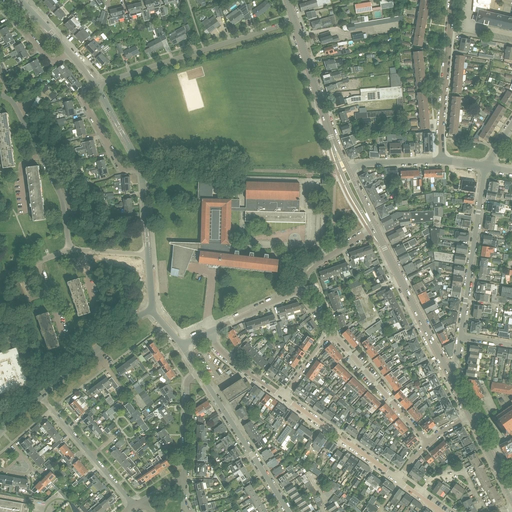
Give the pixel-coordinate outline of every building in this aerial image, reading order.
[(50,10),(52,12),(61,3),(59,1),(55,4),(51,0),(46,0),(44,2),(50,9),(50,10)] [(155,10),(154,7),(152,0),(145,2),(147,10),(145,10),(147,16),(148,21),(150,20),(150,15),(150,12),(155,11),(155,10)] [(159,0),(152,0),(154,7),(155,10),(155,11),(160,10),(161,12),(162,16),(165,16),(165,15),(163,6),(161,6),(159,0)] [(167,4),(172,3),(170,0),(163,0),(165,5),(163,6),(165,15),(168,14),(167,4)] [(310,0),(309,0),(310,2),(311,5),(301,8),(302,11),(309,9),(318,7),(330,3),(329,0),(310,0)] [(380,0),(380,1),(381,9),(393,7),(392,0),(380,0)] [(420,0),(419,9),(428,10),(429,1),(420,0)] [(473,0),(472,12),(478,13),(479,11),(486,12),(487,9),(490,9),(490,5),(491,5),(490,0),(473,0)] [(263,3),(252,11),(257,17),(262,13),(267,9),(267,8),(270,6),(266,1),(263,3)] [(59,9),(61,7),(63,5),(61,3),(52,12),(54,14),(54,13),(61,20),(66,15),(59,9)] [(148,21),(147,16),(145,10),(143,11),(141,3),(134,5),(137,14),(142,13),(143,16),(144,21),(148,21)] [(241,6),(226,17),(228,19),(229,19),(233,25),(239,21),(238,20),(243,16),(248,13),(245,3),(241,6)] [(357,13),(372,11),(370,3),(355,5),(357,13)] [(137,14),(134,5),(128,6),(130,14),(127,15),(129,20),(132,19),(132,16),(137,15),(137,14)] [(223,16),(221,10),(220,6),(214,7),(218,18),(223,16)] [(129,20),(127,15),(125,15),(123,7),(117,9),(118,16),(119,20),(124,18),(125,21),(129,20)] [(114,17),(118,16),(117,9),(110,11),(112,18),(110,19),(111,24),(114,23),(114,17)] [(419,9),(418,18),(426,19),(428,10),(419,9)] [(310,20),(310,22),(318,20),(315,11),(306,13),(309,20),(310,20)] [(479,11),(478,13),(476,22),(483,24),(483,25),(488,26),(488,25),(509,30),(509,31),(511,31),(511,18),(486,12),(479,11)] [(70,32),(73,34),(80,28),(78,25),(79,24),(73,17),(74,16),(72,14),(68,18),(70,20),(65,25),(71,32),(70,32)] [(214,28),(219,24),(216,19),(214,17),(209,20),(208,19),(202,23),(209,33),(215,29),(214,28)] [(312,26),(311,26),(312,28),(313,29),(322,27),(332,23),(330,17),(320,20),(312,23),(312,26)] [(418,18),(416,27),(425,28),(426,19),(418,18)] [(158,39),(148,44),(149,47),(151,51),(158,48),(157,47),(162,44),(161,42),(161,41),(163,40),(161,36),(162,35),(165,34),(161,23),(154,25),(148,27),(149,31),(155,29),(158,39)] [(80,28),(73,34),(75,37),(75,36),(77,38),(82,43),(87,38),(89,36),(83,29),(84,28),(82,25),(81,26),(80,28)] [(0,38),(3,37),(10,33),(6,26),(0,29),(0,38)] [(415,34),(415,36),(423,37),(425,28),(416,27),(416,30),(413,29),(412,33),(415,34)] [(176,32),(169,36),(170,38),(172,43),(174,42),(175,44),(181,41),(181,40),(186,37),(185,33),(186,32),(184,28),(176,32)] [(0,43),(1,43),(5,41),(7,43),(9,42),(10,45),(14,43),(15,42),(13,39),(10,33),(3,37),(0,38),(0,43)] [(327,33),(320,35),(321,39),(322,44),(332,41),(333,42),(339,40),(338,36),(332,38),(331,36),(329,36),(328,36),(327,33)] [(423,37),(415,36),(413,45),(422,47),(423,37)] [(473,44),(474,43),(475,42),(470,41),(470,40),(461,38),(460,44),(469,46),(469,44),(470,43),(473,44)] [(91,42),(86,47),(92,54),(91,55),(94,57),(101,50),(99,48),(97,49),(93,44),(91,42)] [(16,50),(13,52),(10,54),(11,57),(25,49),(22,43),(15,47),(16,50)] [(102,54),(103,52),(104,53),(110,47),(107,44),(103,48),(101,50),(94,57),(96,59),(102,65),(104,64),(106,65),(110,62),(106,57),(105,58),(102,54)] [(332,46),(324,49),(326,55),(331,53),(331,54),(333,54),(334,56),(338,56),(347,54),(350,53),(349,49),(346,50),(340,52),(337,52),(337,50),(339,50),(338,46),(337,44),(332,46)] [(473,51),(474,47),(469,46),(460,44),(459,51),(468,53),(468,52),(471,53),(471,51),(473,51)] [(133,55),(138,52),(135,46),(124,52),(125,55),(123,56),(125,60),(127,59),(133,56),(133,55)] [(29,56),(25,49),(11,57),(13,59),(16,57),(17,58),(20,57),(22,60),(29,56)] [(413,52),(414,61),(423,60),(422,51),(413,52)] [(28,70),(26,72),(27,73),(40,66),(37,59),(30,63),(26,65),(28,70)] [(415,70),(424,69),(423,60),(414,61),(415,70)] [(62,74),(68,69),(64,64),(58,69),(57,68),(56,69),(55,68),(54,69),(55,69),(54,70),(56,73),(53,76),(55,78),(54,79),(55,80),(62,74)] [(44,72),(40,66),(27,73),(28,75),(31,73),(31,74),(35,72),(37,76),(44,72)] [(66,81),(67,80),(73,75),(68,69),(62,74),(55,80),(57,82),(60,79),(61,80),(64,78),(66,81)] [(415,70),(416,79),(425,78),(424,69),(415,70)] [(322,74),(323,79),(340,74),(344,74),(343,71),(339,72),(339,71),(334,73),(334,74),(333,75),(332,71),(322,74)] [(400,73),(390,74),(391,87),(401,86),(400,73)] [(341,77),(340,74),(323,79),(325,84),(335,81),(334,78),(335,77),(336,79),(341,77)] [(64,88),(65,90),(77,80),(73,75),(67,80),(66,81),(68,83),(66,85),(67,86),(64,88)] [(426,88),(425,78),(416,79),(417,89),(426,88)] [(71,85),(65,90),(67,92),(70,89),(71,90),(73,93),(76,91),(82,86),(77,80),(71,85)] [(336,83),(326,87),(327,92),(338,89),(341,88),(340,85),(343,84),(342,81),(336,83)] [(354,96),(346,99),(347,103),(348,105),(352,103),(357,102),(397,99),(402,98),(401,86),(391,87),(376,89),(376,91),(361,93),(361,96),(354,96)] [(48,95),(51,100),(56,96),(53,91),(52,92),(48,95)] [(417,93),(418,102),(427,101),(426,92),(417,93)] [(337,106),(347,103),(346,99),(343,100),(342,96),(334,98),(337,106)] [(508,106),(511,101),(504,96),(501,102),(508,106)] [(64,100),(64,102),(66,109),(74,108),(72,100),(70,101),(70,99),(64,100)] [(419,111),(428,110),(427,101),(418,102),(419,111)] [(499,105),(495,110),(502,115),(506,110),(499,105)] [(63,110),(59,111),(60,114),(63,113),(63,114),(67,113),(68,117),(75,115),(74,108),(66,109),(63,110)] [(342,123),(348,121),(346,113),(351,112),(350,108),(344,110),(345,111),(339,113),(342,123)] [(419,111),(420,120),(429,119),(428,110),(419,111)] [(495,110),(492,116),(499,120),(502,115),(495,110)] [(0,114),(0,132),(10,131),(7,113),(0,114)] [(488,115),(486,119),(496,125),(499,120),(492,116),(489,114),(489,115),(488,115)] [(430,129),(429,119),(420,120),(421,130),(430,129)] [(484,123),(483,124),(485,126),(493,131),(496,125),(486,119),(484,123)] [(75,122),(77,129),(84,127),(83,120),(75,122)] [(353,127),(352,123),(346,125),(346,126),(341,128),(343,134),(354,131),(353,127)] [(480,130),(482,131),(489,136),(493,131),(485,126),(483,124),(482,126),(480,130)] [(84,127),(77,129),(79,136),(86,134),(84,127)] [(482,131),(480,130),(479,129),(477,132),(480,134),(479,136),(486,141),(489,136),(482,131)] [(12,149),(10,131),(0,132),(0,145),(1,150),(12,149)] [(433,152),(432,133),(428,133),(428,132),(419,133),(419,135),(415,135),(415,154),(429,154),(429,152),(433,152)] [(342,140),(343,144),(358,138),(356,134),(348,136),(349,137),(342,139),(342,140)] [(359,140),(358,138),(343,144),(345,149),(356,144),(355,142),(359,140)] [(76,148),(75,149),(76,149),(76,151),(77,151),(81,150),(95,147),(94,140),(86,142),(83,142),(81,143),(82,147),(76,148)] [(379,154),(385,154),(385,148),(387,148),(387,142),(387,141),(379,142),(379,154)] [(395,154),(401,153),(401,148),(403,148),(403,146),(403,141),(397,141),(398,144),(395,144),(395,154)] [(390,154),(395,154),(395,144),(392,144),(392,142),(387,142),(387,148),(390,148),(390,154)] [(403,146),(403,148),(403,153),(410,153),(410,150),(414,150),(414,143),(407,144),(407,145),(403,146)] [(348,155),(361,149),(362,149),(361,146),(355,149),(354,147),(346,151),(348,155)] [(97,154),(95,147),(81,150),(81,153),(85,152),(85,154),(88,153),(88,156),(89,156),(97,154)] [(15,167),(12,149),(1,150),(3,168),(15,167)] [(348,155),(350,159),(351,159),(358,156),(357,154),(362,152),(361,150),(362,150),(362,149),(361,149),(348,155)] [(97,161),(98,168),(106,167),(104,160),(97,161)] [(26,167),(29,185),(40,184),(38,166),(26,167)] [(108,174),(106,167),(98,168),(95,169),(91,170),(92,174),(99,172),(100,176),(101,178),(106,177),(105,175),(108,174)] [(443,170),(436,170),(437,177),(437,179),(440,179),(441,183),(443,183),(443,187),(446,187),(446,179),(443,179),(443,173),(443,170)] [(419,180),(419,178),(419,171),(413,171),(413,178),(413,181),(416,181),(416,186),(421,186),(421,180),(419,180)] [(362,181),(375,175),(374,173),(368,175),(367,173),(366,173),(365,173),(364,174),(364,175),(360,177),(360,178),(360,179),(361,180),(362,181)] [(119,183),(115,183),(115,185),(130,184),(130,177),(126,177),(126,174),(122,175),(122,176),(122,178),(121,178),(121,181),(119,181),(119,183)] [(363,183),(363,184),(364,186),(365,186),(372,183),(371,180),(377,177),(375,175),(362,181),(363,183)] [(201,243),(177,242),(171,242),(171,244),(174,245),(173,252),(171,274),(184,277),(186,270),(189,263),(193,263),(201,264),(214,265),(217,265),(277,272),(278,266),(279,260),(275,260),(273,259),(271,259),(269,259),(268,255),(265,255),(265,254),(264,258),(254,257),(254,253),(250,253),(250,252),(250,253),(249,257),(243,256),(239,255),(239,252),(236,251),(235,251),(234,255),(230,254),(221,253),(221,244),(230,244),(230,238),(231,211),(245,211),(245,212),(245,222),(305,223),(306,213),(299,213),(299,210),(299,200),(299,183),(246,182),(246,199),(246,208),(239,208),(240,200),(231,199),(212,199),(213,189),(218,189),(218,181),(199,180),(198,199),(202,199),(201,243)] [(368,192),(368,193),(378,188),(377,185),(380,184),(379,181),(366,188),(367,190),(366,190),(367,192),(368,192)] [(463,181),(460,181),(460,185),(455,184),(454,189),(475,192),(476,183),(463,181)] [(40,184),(29,185),(31,203),(43,202),(40,184)] [(131,191),(130,184),(115,185),(115,187),(118,187),(118,188),(123,188),(123,192),(131,191)] [(378,188),(368,193),(369,194),(369,195),(369,197),(370,197),(371,198),(378,194),(376,191),(382,188),(381,186),(378,188)] [(487,192),(486,199),(495,200),(495,197),(502,198),(502,194),(487,192)] [(426,203),(434,202),(434,193),(425,194),(426,198),(426,203)] [(434,206),(434,208),(443,206),(446,206),(446,202),(446,197),(448,197),(450,197),(450,193),(435,193),(434,193),(434,202),(434,206)] [(371,199),(371,201),(372,201),(373,203),(383,198),(386,196),(385,194),(379,197),(378,194),(371,198),(371,199)] [(121,206),(124,206),(132,206),(131,198),(124,199),(124,202),(122,202),(120,204),(116,205),(116,207),(121,206)] [(384,200),(383,198),(373,203),(374,203),(373,204),(374,205),(375,205),(376,207),(388,201),(387,198),(384,200)] [(45,219),(43,202),(31,203),(33,221),(45,219)] [(488,204),(487,211),(495,212),(497,213),(498,209),(498,208),(504,209),(504,207),(504,205),(500,203),(494,202),(493,205),(490,205),(488,204)] [(378,212),(379,214),(393,207),(392,205),(385,208),(384,205),(376,209),(377,210),(376,210),(377,212),(378,212)] [(463,209),(463,213),(471,214),(471,212),(472,212),(472,211),(472,210),(472,207),(468,207),(468,205),(463,205),(461,205),(461,208),(463,209)] [(132,213),(132,206),(124,206),(125,213),(123,213),(124,217),(129,217),(130,217),(129,213),(132,213)] [(434,216),(441,217),(443,217),(443,206),(434,208),(434,210),(434,216)] [(395,209),(393,207),(379,214),(380,216),(379,216),(380,218),(381,218),(381,219),(389,215),(388,213),(395,209)] [(434,221),(434,216),(434,210),(395,213),(390,216),(390,217),(382,221),(384,226),(387,231),(400,224),(400,226),(434,221)] [(470,228),(471,216),(456,214),(456,219),(462,220),(461,227),(470,228)] [(438,229),(433,228),(430,227),(432,244),(437,245),(439,236),(440,229),(439,229),(438,229)] [(388,237),(390,241),(404,234),(401,228),(396,231),(396,232),(388,237)] [(460,239),(468,241),(469,234),(467,234),(461,233),(461,232),(455,231),(452,231),(452,234),(455,235),(455,239),(460,239)] [(404,234),(390,241),(392,245),(401,240),(401,239),(408,235),(409,234),(408,232),(404,234)] [(395,251),(409,244),(416,241),(415,239),(403,245),(402,243),(393,247),(395,251)] [(395,251),(397,255),(406,251),(405,249),(410,247),(417,243),(416,241),(409,244),(395,251)] [(373,252),(372,252),(370,246),(363,248),(366,255),(367,259),(373,257),(373,258),(376,257),(373,252)] [(357,250),(359,257),(366,255),(363,248),(357,250)] [(355,251),(349,253),(351,257),(352,260),(351,260),(351,261),(351,262),(350,262),(353,268),(356,267),(354,259),(359,257),(357,250),(355,251)] [(400,261),(414,254),(417,252),(416,250),(413,252),(408,254),(407,252),(398,257),(400,261)] [(454,264),(464,265),(466,256),(455,254),(455,255),(434,251),(435,260),(454,263),(454,264)] [(400,261),(402,265),(411,260),(410,258),(419,253),(418,252),(417,252),(414,254),(400,261)] [(403,267),(405,271),(421,262),(420,260),(413,264),(412,262),(403,267)] [(422,265),(421,262),(405,271),(407,275),(419,269),(418,267),(422,265)] [(434,262),(422,268),(423,271),(429,268),(433,275),(434,274),(436,273),(434,262)] [(340,265),(342,272),(343,274),(350,272),(346,263),(340,265)] [(344,278),(343,274),(342,272),(340,265),(333,267),(335,274),(340,273),(342,279),(344,278)] [(374,271),(378,277),(384,274),(379,265),(369,270),(370,273),(374,271)] [(338,281),(335,274),(333,267),(326,270),(329,277),(333,275),(335,282),(338,281)] [(417,271),(408,275),(410,280),(419,275),(418,273),(423,271),(422,268),(417,271)] [(330,280),(329,277),(326,270),(319,272),(322,279),(320,280),(323,290),(327,288),(324,282),(330,280)] [(376,280),(376,281),(377,283),(378,283),(380,282),(381,284),(381,283),(384,282),(387,280),(384,274),(378,277),(379,279),(376,280)] [(68,282),(70,289),(74,299),(85,296),(79,278),(68,282)] [(415,290),(423,286),(425,285),(423,281),(421,282),(413,286),(415,290)] [(425,290),(424,288),(423,286),(415,290),(417,294),(425,290)] [(511,297),(511,287),(502,286),(501,296),(510,297),(511,297)] [(328,294),(330,300),(339,297),(337,291),(339,290),(338,287),(330,290),(331,293),(328,294)] [(485,291),(492,291),(492,295),(496,295),(497,290),(477,287),(477,288),(476,288),(476,291),(477,291),(477,292),(485,293),(485,291)] [(385,300),(388,299),(394,296),(394,295),(393,293),(392,293),(391,290),(385,293),(383,294),(382,291),(377,294),(378,297),(382,295),(385,300)] [(418,295),(420,300),(429,295),(432,294),(431,292),(427,294),(425,291),(418,295)] [(434,293),(432,294),(429,295),(420,300),(422,304),(430,300),(429,298),(429,297),(430,298),(435,295),(434,293)] [(339,297),(330,300),(332,305),(340,303),(341,302),(340,299),(343,298),(342,295),(339,297)] [(491,303),(500,304),(505,305),(506,300),(506,297),(492,295),(491,303)] [(91,312),(85,296),(74,299),(79,316),(91,312)] [(394,296),(388,299),(390,305),(397,301),(394,296)] [(442,303),(445,303),(459,305),(460,300),(451,299),(451,301),(446,301),(444,300),(442,299),(442,296),(440,296),(440,297),(439,297),(440,299),(441,300),(442,303)] [(422,305),(427,313),(439,307),(436,303),(441,300),(440,299),(439,297),(422,305)] [(392,308),(393,310),(399,307),(397,301),(390,305),(384,308),(385,310),(389,308),(389,309),(392,308)] [(340,303),(332,305),(334,311),(336,311),(341,309),(343,308),(341,302),(340,303)] [(302,305),(299,306),(299,303),(292,305),(294,312),(300,310),(303,314),(305,313),(303,310),(305,308),(302,305)] [(292,305),(285,306),(287,316),(294,314),(294,312),(292,305)] [(288,320),(287,316),(285,306),(278,308),(280,319),(284,317),(285,320),(288,320)] [(402,313),(399,307),(393,310),(396,316),(402,313)] [(434,311),(427,315),(430,320),(437,316),(436,314),(439,312),(438,309),(434,311)] [(338,316),(336,316),(338,322),(344,320),(346,319),(345,316),(344,314),(347,313),(347,312),(346,310),(342,311),(337,313),(338,316)] [(54,329),(48,312),(37,316),(43,333),(54,329)] [(454,323),(457,322),(458,312),(452,312),(451,312),(450,317),(446,319),(448,322),(449,325),(454,323)] [(396,323),(399,322),(405,319),(402,313),(396,316),(388,320),(389,322),(394,319),(396,323)] [(279,336),(283,335),(281,328),(279,323),(277,324),(274,315),(267,317),(269,324),(270,327),(276,325),(279,336)] [(440,322),(437,316),(430,320),(433,325),(440,322)] [(271,330),(270,327),(269,324),(267,317),(260,319),(262,326),(266,325),(267,329),(267,328),(268,331),(271,330)] [(317,327),(313,322),(309,317),(301,324),(303,327),(307,324),(309,326),(307,328),(310,332),(317,327)] [(257,320),(253,321),(255,328),(262,326),(260,319),(257,320)] [(405,319),(399,322),(396,323),(393,325),(394,327),(400,324),(402,327),(398,329),(399,333),(399,332),(404,330),(405,330),(407,329),(406,325),(408,324),(405,319)] [(442,325),(448,322),(446,319),(441,321),(441,322),(433,326),(436,332),(444,328),(442,325)] [(471,325),(471,327),(487,329),(487,327),(484,326),(484,324),(478,323),(478,320),(473,319),(472,322),(471,322),(470,325),(471,325)] [(253,321),(246,323),(248,330),(255,328),(253,321)] [(437,333),(449,358),(452,356),(452,355),(455,331),(456,324),(454,323),(449,325),(446,326),(445,329),(437,333)] [(344,337),(345,338),(355,329),(353,327),(350,330),(348,329),(342,334),(342,335),(343,337),(344,337)] [(60,346),(54,329),(43,333),(49,350),(60,346)] [(355,329),(345,338),(346,339),(346,340),(348,342),(354,335),(353,334),(356,331),(355,329)] [(233,330),(227,334),(231,340),(237,336),(236,334),(234,331),(233,330)] [(405,330),(404,330),(399,332),(399,333),(394,335),(397,342),(406,337),(407,341),(415,337),(415,336),(414,333),(413,333),(412,331),(407,333),(405,330)] [(16,348),(1,353),(0,348),(0,335),(1,336),(0,332),(0,394),(29,385),(16,348)] [(306,337),(302,334),(299,332),(298,334),(301,336),(311,344),(312,342),(313,342),(314,341),(314,340),(307,335),(306,337)] [(239,334),(237,336),(231,340),(235,346),(241,342),(240,341),(241,340),(240,338),(238,338),(243,335),(241,333),(239,334)] [(350,343),(351,344),(361,336),(359,334),(356,337),(354,335),(348,342),(349,343),(350,343)] [(303,341),(301,343),(309,348),(310,346),(310,345),(311,344),(301,336),(299,338),(303,341)] [(361,336),(351,344),(352,346),(352,347),(353,348),(354,348),(361,342),(359,341),(362,338),(361,336)] [(361,344),(362,346),(363,346),(364,347),(375,339),(374,337),(373,338),(371,336),(368,339),(361,343),(361,344)] [(364,349),(366,351),(373,346),(372,344),(379,339),(377,337),(375,339),(364,347),(365,348),(364,349)] [(245,345),(242,348),(243,349),(244,350),(247,353),(253,348),(249,344),(248,343),(250,341),(247,338),(242,343),(243,343),(245,345)] [(404,347),(405,350),(418,343),(417,342),(418,340),(417,339),(416,339),(408,342),(409,344),(404,347)] [(308,350),(309,348),(301,343),(300,344),(297,342),(295,344),(306,351),(307,350),(308,350)] [(148,359),(153,356),(159,351),(155,345),(153,343),(147,347),(149,350),(152,353),(144,358),(146,361),(148,359)] [(368,353),(369,354),(379,347),(383,345),(381,343),(374,348),(373,346),(366,351),(367,353),(368,353)] [(419,344),(418,343),(405,350),(406,352),(411,349),(412,351),(420,347),(420,346),(420,345),(419,344)] [(253,348),(247,353),(252,359),(258,353),(260,351),(256,347),(258,345),(257,344),(253,348)] [(333,346),(333,345),(332,345),(331,345),(331,344),(325,350),(326,352),(322,356),(323,357),(324,356),(334,348),(333,346)] [(290,348),(302,357),(303,355),(304,355),(305,354),(304,353),(305,353),(298,348),(297,350),(293,347),(290,345),(289,347),(290,348)] [(370,356),(369,356),(370,358),(371,358),(372,358),(378,353),(377,351),(384,346),(383,345),(379,347),(369,354),(370,356)] [(469,351),(479,353),(482,353),(482,349),(478,349),(479,346),(470,345),(469,351)] [(492,352),(490,352),(488,351),(487,354),(494,355),(496,347),(493,347),(492,352)] [(290,351),(289,353),(290,354),(292,355),(300,361),(301,359),(301,358),(302,357),(290,348),(289,350),(290,351)] [(329,355),(331,357),(337,351),(336,349),(335,349),(334,348),(324,356),(326,358),(329,355)] [(252,359),(257,364),(263,358),(260,355),(262,354),(261,353),(264,350),(262,349),(260,351),(258,353),(252,359)] [(415,355),(417,358),(424,354),(423,351),(422,352),(421,349),(407,356),(408,359),(415,355)] [(152,360),(155,363),(164,357),(159,351),(153,356),(148,359),(150,362),(152,360)] [(276,351),(272,357),(271,357),(268,362),(271,364),(274,359),(278,353),(276,351)] [(328,361),(330,363),(340,354),(339,353),(337,351),(331,357),(332,358),(328,361)] [(374,362),(375,364),(386,356),(388,354),(387,353),(385,354),(381,357),(379,355),(373,360),(373,361),(374,362)] [(286,356),(297,364),(298,362),(299,362),(300,361),(292,355),(291,357),(287,354),(286,356)] [(336,364),(337,363),(343,358),(343,357),(342,356),(341,356),(340,354),(330,363),(332,365),(335,362),(336,364)] [(389,354),(388,354),(386,356),(375,364),(376,365),(376,366),(377,367),(385,362),(384,360),(387,358),(390,356),(389,354)] [(427,359),(424,354),(417,358),(418,360),(412,363),(413,366),(427,359)] [(265,356),(263,358),(257,364),(263,369),(268,364),(264,360),(267,357),(265,356)] [(286,359),(285,361),(287,363),(294,368),(294,367),(295,367),(296,366),(296,365),(297,364),(286,356),(285,358),(285,359),(286,359)] [(134,357),(129,361),(133,367),(139,363),(134,357)] [(153,365),(152,365),(154,368),(157,366),(159,364),(162,367),(168,363),(164,357),(158,361),(155,363),(153,365)] [(269,374),(270,375),(278,364),(281,360),(279,358),(273,366),(272,365),(267,372),(267,373),(268,374),(269,374)] [(380,370),(381,371),(391,363),(394,361),(392,359),(390,361),(386,364),(385,362),(377,367),(379,370),(380,370)] [(281,360),(278,364),(270,375),(271,375),(271,376),(273,377),(274,377),(279,370),(277,368),(282,361),(281,360)] [(135,370),(133,367),(129,361),(123,365),(127,371),(130,370),(133,371),(135,370)] [(316,361),(315,362),(315,363),(314,365),(324,372),(325,369),(322,367),(323,365),(317,361),(316,361)] [(381,372),(381,373),(382,374),(383,374),(383,375),(390,370),(389,368),(392,366),(396,363),(394,361),(391,363),(381,371),(381,372)] [(426,362),(417,366),(423,377),(427,375),(434,372),(432,369),(433,369),(432,367),(431,366),(430,365),(429,363),(429,362),(427,363),(426,362)] [(162,367),(166,373),(172,369),(168,363),(162,367)] [(340,365),(339,364),(338,364),(332,370),(334,372),(331,375),(332,377),(341,367),(340,366),(340,365)] [(466,369),(466,370),(479,372),(476,371),(477,365),(467,364),(468,364),(468,370),(466,369)] [(121,376),(125,373),(129,380),(132,378),(127,371),(123,365),(117,370),(121,376)] [(312,366),(311,369),(317,373),(318,371),(322,374),(324,372),(314,365),(313,366),(312,366)] [(341,367),(332,377),(334,378),(335,377),(337,378),(339,376),(345,370),(343,368),(342,368),(341,367)] [(278,380),(286,369),(284,368),(281,372),(280,370),(275,378),(275,379),(276,380),(277,379),(278,380)] [(172,369),(166,373),(163,375),(167,381),(166,382),(167,384),(171,381),(170,379),(176,375),(172,369)] [(288,371),(286,369),(278,380),(279,381),(279,382),(281,383),(287,375),(288,374),(286,373),(288,371)] [(310,371),(309,373),(319,380),(320,378),(317,375),(318,374),(317,373),(311,369),(310,370),(310,371)] [(386,379),(387,380),(398,372),(400,371),(399,369),(392,373),(391,371),(384,376),(385,377),(386,379)] [(346,372),(347,371),(345,370),(339,376),(340,378),(337,381),(339,383),(348,373),(346,372)] [(465,376),(469,376),(469,378),(477,380),(477,377),(474,377),(475,373),(479,374),(479,372),(466,370),(465,376)] [(281,383),(285,386),(294,372),(292,371),(288,376),(287,375),(281,383)] [(389,384),(396,379),(395,377),(399,374),(398,372),(387,380),(388,381),(388,382),(389,384)] [(306,376),(313,381),(314,379),(318,382),(322,385),(324,383),(321,381),(319,380),(309,373),(308,374),(307,374),(306,375),(306,376)] [(351,376),(351,375),(350,374),(349,374),(348,373),(339,383),(341,384),(344,381),(345,383),(351,376)] [(422,384),(423,387),(437,379),(436,377),(436,376),(435,375),(434,375),(434,374),(427,378),(429,380),(422,384)] [(392,386),(393,387),(403,380),(405,378),(404,376),(398,380),(396,379),(389,384),(391,386),(392,386)] [(106,388),(108,390),(113,387),(115,389),(119,386),(112,377),(109,380),(107,377),(101,382),(106,388)] [(222,391),(230,403),(230,402),(236,399),(246,392),(245,392),(249,389),(250,390),(252,387),(248,381),(245,383),(242,378),(222,391)] [(343,391),(345,393),(356,381),(355,380),(355,379),(353,378),(352,378),(347,384),(345,386),(347,387),(345,389),(343,391)] [(403,380),(393,387),(393,389),(394,391),(395,391),(402,386),(401,384),(404,382),(407,380),(405,378),(403,380)] [(438,381),(437,379),(423,387),(424,389),(432,386),(433,388),(440,384),(440,383),(439,381),(438,381)] [(478,381),(466,379),(477,400),(484,397),(482,394),(485,393),(478,381)] [(302,381),(294,392),(296,393),(298,395),(303,387),(305,385),(303,383),(304,382),(302,381)] [(352,391),(353,390),(360,384),(358,382),(357,382),(356,381),(345,393),(347,394),(349,392),(351,390),(352,391)] [(101,382),(95,386),(100,392),(106,388),(101,382)] [(511,393),(511,388),(511,385),(493,382),(491,390),(511,393)] [(163,384),(155,390),(156,392),(157,391),(158,392),(159,391),(161,390),(165,395),(171,391),(173,390),(171,386),(168,388),(167,385),(165,386),(163,384)] [(303,387),(298,395),(299,396),(300,396),(301,397),(309,386),(307,384),(305,388),(303,387)] [(311,387),(312,385),(311,384),(310,384),(309,386),(301,397),(303,398),(304,399),(305,399),(310,392),(308,391),(311,387)] [(362,386),(362,385),(360,384),(353,390),(352,391),(354,393),(352,395),(350,398),(351,399),(363,387),(362,386)] [(89,390),(86,393),(89,396),(91,397),(93,395),(94,397),(97,394),(98,396),(101,394),(100,392),(95,386),(89,390)] [(248,398),(250,400),(258,388),(254,386),(250,393),(251,394),(248,398)] [(432,398),(444,391),(442,389),(443,389),(442,386),(441,387),(441,386),(433,390),(435,393),(431,395),(432,398)] [(363,387),(351,399),(353,401),(355,398),(359,395),(360,396),(366,390),(365,390),(366,389),(364,388),(363,387)] [(256,398),(261,391),(258,388),(250,400),(252,401),(255,396),(256,398)] [(402,392),(401,390),(394,395),(395,396),(394,396),(396,398),(397,399),(407,390),(408,389),(407,388),(402,392)] [(311,392),(306,400),(306,401),(308,402),(309,403),(317,391),(315,390),(313,394),(311,392)] [(407,390),(397,399),(398,400),(398,401),(400,403),(407,397),(408,396),(406,394),(408,392),(407,390)] [(163,396),(163,397),(164,399),(163,399),(166,403),(164,404),(166,406),(169,404),(168,402),(169,401),(170,402),(172,401),(172,400),(175,397),(171,391),(165,395),(163,396)] [(265,393),(261,391),(256,398),(253,402),(255,403),(258,399),(260,400),(265,393)] [(317,391),(309,403),(311,404),(310,404),(312,405),(313,405),(318,398),(316,397),(319,393),(317,391)] [(445,394),(444,391),(432,398),(433,400),(437,397),(439,400),(446,396),(447,396),(445,393),(445,394)] [(361,403),(362,404),(371,395),(370,394),(370,393),(368,392),(367,392),(362,398),(361,399),(363,401),(361,403)] [(402,404),(403,406),(413,397),(417,394),(415,392),(408,398),(407,397),(400,403),(402,404)] [(417,394),(413,397),(403,406),(404,407),(405,409),(406,409),(413,404),(411,402),(415,399),(418,396),(418,395),(417,394)] [(261,402),(265,405),(270,397),(267,395),(261,402)] [(372,396),(371,395),(362,404),(364,406),(367,402),(368,404),(375,397),(373,396),(372,396)] [(109,396),(105,399),(110,405),(114,402),(109,396)] [(317,402),(312,408),(316,411),(324,401),(326,398),(324,396),(320,402),(319,402),(318,402),(317,402)] [(265,405),(262,409),(264,410),(267,407),(268,408),(274,400),(270,397),(265,405)] [(367,409),(369,410),(377,401),(376,400),(376,399),(375,397),(368,404),(370,405),(367,409)] [(69,398),(66,401),(70,405),(75,411),(81,406),(83,404),(79,400),(78,399),(77,399),(76,401),(76,400),(73,402),(70,398),(69,398)] [(437,410),(450,403),(449,401),(450,401),(448,399),(447,398),(440,402),(442,404),(436,407),(437,410)] [(511,399),(511,400),(511,402),(511,403),(510,405),(511,405),(508,407),(507,407),(504,409),(505,410),(503,411),(502,410),(499,412),(500,413),(496,416),(495,416),(493,417),(493,419),(494,421),(496,421),(502,431),(501,432),(501,433),(504,437),(508,433),(509,433),(511,431),(511,430),(511,399)] [(277,402),(274,400),(268,408),(272,410),(277,402)] [(204,401),(201,404),(202,405),(206,411),(207,413),(207,414),(208,415),(211,413),(209,409),(212,407),(210,404),(208,401),(205,402),(204,401)] [(326,403),(324,401),(316,411),(321,415),(325,408),(324,406),(326,403)] [(372,414),(375,410),(381,404),(381,403),(379,402),(378,402),(377,401),(369,410),(368,411),(372,414)] [(409,413),(410,414),(417,409),(416,407),(421,403),(419,401),(408,410),(409,412),(409,413)] [(81,406),(75,411),(80,416),(81,415),(85,411),(83,409),(87,405),(87,404),(85,402),(83,404),(81,406)] [(130,412),(127,414),(129,417),(131,415),(131,414),(136,411),(129,402),(125,406),(130,412)] [(326,409),(322,415),(326,418),(333,408),(336,403),(334,402),(328,410),(326,409)] [(116,412),(118,415),(120,413),(118,410),(122,407),(121,406),(118,403),(112,407),(116,412)] [(275,413),(277,414),(282,406),(279,403),(271,415),(273,416),(275,413)] [(377,414),(378,416),(388,407),(387,406),(387,405),(386,404),(386,403),(385,404),(379,409),(380,411),(377,414)] [(450,403),(437,410),(438,412),(444,409),(445,411),(452,407),(453,406),(451,404),(451,405),(450,403)] [(419,410),(417,409),(410,414),(412,416),(413,416),(414,418),(423,409),(424,409),(427,406),(426,404),(419,410)] [(207,414),(206,411),(202,405),(195,409),(197,411),(195,413),(198,416),(204,412),(205,414),(206,414),(207,414)] [(162,406),(153,412),(155,415),(156,416),(157,415),(160,420),(161,419),(164,417),(170,413),(165,407),(164,408),(162,406)] [(282,406),(277,414),(278,415),(276,419),(278,420),(286,408),(282,406)] [(427,406),(424,409),(423,409),(414,418),(415,419),(416,421),(417,421),(423,416),(422,414),(428,408),(427,406)] [(112,415),(116,412),(112,407),(106,412),(109,415),(108,415),(109,417),(110,416),(112,419),(114,417),(112,415)] [(242,418),(244,420),(249,417),(247,415),(248,415),(243,407),(236,411),(241,419),(242,418)] [(383,417),(385,416),(392,410),(390,408),(389,408),(388,407),(378,416),(380,417),(382,416),(383,417)] [(85,420),(83,421),(88,426),(94,421),(91,418),(90,417),(94,414),(94,413),(93,413),(95,411),(95,410),(93,408),(92,409),(91,410),(88,413),(89,414),(88,415),(89,416),(85,420)] [(286,408),(278,420),(273,427),(275,428),(277,429),(284,419),(290,411),(286,408)] [(335,413),(333,412),(335,409),(333,408),(326,418),(330,421),(335,413)] [(436,417),(433,418),(436,424),(439,427),(441,425),(457,417),(457,415),(454,408),(445,413),(444,412),(436,417)] [(342,415),(335,425),(340,428),(344,421),(345,420),(343,419),(345,416),(345,415),(349,410),(347,409),(345,411),(343,414),(342,415)] [(131,414),(131,415),(134,418),(131,420),(133,423),(136,420),(140,417),(138,414),(140,413),(138,410),(136,411),(131,414)] [(331,422),(335,425),(342,415),(345,411),(342,410),(338,416),(336,414),(331,422)] [(385,419),(383,421),(384,422),(394,414),(393,413),(393,412),(392,410),(385,416),(383,417),(385,419)] [(212,421),(217,417),(219,416),(217,412),(210,417),(212,421)] [(174,419),(170,413),(164,417),(161,419),(162,421),(165,419),(167,423),(168,423),(170,422),(174,419)] [(290,424),(296,415),(292,413),(286,421),(290,424)] [(394,414),(384,422),(386,424),(387,423),(389,425),(397,417),(397,416),(396,415),(395,415),(394,414)] [(300,418),(296,415),(290,424),(294,427),(300,418)] [(136,426),(137,428),(140,426),(144,423),(140,417),(136,420),(138,424),(136,426)] [(217,417),(212,421),(213,422),(214,423),(214,424),(214,431),(214,433),(218,432),(221,431),(222,433),(227,430),(223,424),(221,425),(219,422),(218,423),(217,421),(219,420),(217,417)] [(430,418),(425,422),(431,428),(432,427),(433,427),(434,426),(435,425),(435,424),(430,418)] [(389,427),(390,429),(393,427),(394,429),(395,428),(402,422),(401,420),(400,420),(399,419),(389,427)] [(197,425),(197,433),(204,433),(207,433),(207,428),(204,428),(205,421),(201,421),(201,420),(199,420),(198,425),(197,425)] [(47,432),(53,427),(48,421),(42,426),(43,427),(41,428),(37,424),(31,430),(35,434),(41,429),(45,433),(47,432)] [(88,426),(93,432),(99,427),(94,421),(88,426)] [(246,431),(254,426),(251,421),(243,426),(246,431)] [(395,434),(405,426),(404,424),(404,423),(402,422),(395,428),(397,429),(393,432),(395,434)] [(429,430),(431,428),(425,422),(421,426),(426,432),(427,432),(429,431),(429,430)] [(140,432),(142,434),(145,432),(146,432),(146,431),(149,429),(144,423),(140,426),(143,430),(140,432)] [(287,425),(277,441),(282,444),(284,440),(288,435),(292,429),(287,425)] [(296,432),(294,435),(297,438),(296,439),(298,441),(299,439),(307,429),(301,425),(297,430),(296,432)] [(345,430),(350,433),(354,428),(349,425),(345,430)] [(246,431),(249,435),(257,430),(254,426),(246,431)] [(405,426),(395,434),(393,436),(392,437),(393,438),(400,433),(402,434),(408,429),(407,429),(408,428),(406,427),(405,426)] [(47,432),(52,437),(57,432),(53,427),(47,432)] [(99,427),(93,432),(98,437),(103,432),(99,427)] [(457,432),(458,435),(466,431),(464,428),(463,427),(449,434),(450,436),(457,432)] [(359,432),(354,428),(350,433),(355,437),(359,432)] [(162,439),(168,435),(164,429),(158,433),(162,439)] [(288,435),(284,440),(287,442),(290,437),(291,437),(295,431),(292,429),(288,435)] [(307,429),(299,439),(302,441),(305,437),(308,440),(309,439),(312,433),(307,429)] [(249,435),(252,440),(260,435),(257,430),(249,435)] [(459,437),(453,440),(454,443),(467,436),(468,435),(467,434),(467,433),(466,431),(458,435),(459,437)] [(509,433),(511,436),(511,438),(500,444),(503,450),(503,449),(507,458),(511,456),(511,457),(511,432),(511,431),(509,433)] [(56,447),(61,443),(62,442),(60,440),(62,438),(57,432),(52,437),(56,442),(51,447),(54,449),(56,447)] [(359,442),(363,445),(371,433),(369,432),(368,435),(365,433),(359,442)] [(320,433),(313,443),(315,445),(313,448),(318,451),(325,441),(322,439),(324,436),(324,435),(320,433)] [(368,447),(372,441),(370,440),(373,435),(371,433),(363,445),(368,447)] [(402,444),(408,448),(409,447),(410,447),(411,446),(411,445),(413,443),(408,437),(406,435),(404,433),(402,436),(405,439),(403,441),(404,442),(402,444)] [(408,437),(413,443),(415,442),(416,442),(417,441),(417,440),(418,440),(412,433),(409,436),(408,434),(406,435),(408,437)] [(140,440),(138,437),(136,439),(138,442),(142,446),(147,441),(147,440),(150,438),(147,435),(144,438),(144,437),(140,440)] [(162,439),(160,441),(163,446),(161,446),(161,447),(163,450),(166,450),(168,450),(168,447),(167,446),(167,445),(169,444),(173,441),(168,435),(162,439)] [(252,440),(255,444),(263,439),(260,435),(252,440)] [(214,450),(220,446),(230,440),(229,438),(230,438),(229,436),(228,436),(221,440),(222,442),(216,446),(214,443),(214,450)] [(461,447),(471,442),(470,440),(470,439),(469,436),(468,437),(468,436),(461,440),(462,443),(460,444),(461,447)] [(25,450),(31,445),(34,443),(29,437),(20,445),(25,450)] [(265,438),(263,439),(255,444),(258,449),(266,444),(265,444),(267,441),(265,438)] [(368,447),(372,450),(380,439),(378,438),(374,443),(372,441),(368,447)] [(397,440),(396,439),(393,443),(389,449),(387,447),(382,454),(382,455),(384,456),(386,457),(398,441),(397,440)] [(231,441),(230,440),(220,446),(214,450),(214,453),(224,447),(227,452),(234,447),(232,444),(233,444),(233,443),(232,441),(231,441)] [(338,445),(334,443),(331,440),(325,448),(333,453),(338,445)] [(377,447),(373,452),(379,455),(384,448),(380,445),(382,443),(381,443),(382,441),(380,440),(376,447),(377,447)] [(442,442),(440,443),(450,454),(450,455),(452,453),(448,448),(449,447),(444,440),(444,441),(443,441),(442,442)] [(393,452),(399,442),(398,441),(386,457),(388,458),(387,458),(389,460),(390,459),(390,460),(395,453),(393,452)] [(135,445),(132,442),(130,444),(133,447),(132,447),(133,448),(134,448),(136,451),(142,446),(138,442),(135,445)] [(31,445),(25,450),(30,456),(36,451),(42,445),(41,443),(38,446),(37,445),(33,448),(31,445)] [(58,449),(58,450),(59,449),(60,450),(58,452),(62,456),(62,457),(70,450),(67,446),(65,444),(63,446),(61,444),(61,443),(56,447),(58,449)] [(210,443),(205,443),(204,443),(204,445),(199,445),(198,449),(198,453),(206,453),(206,449),(208,449),(208,446),(210,446),(210,443)] [(447,456),(450,454),(440,443),(439,444),(438,444),(437,446),(443,453),(444,452),(446,453),(446,454),(447,456)] [(472,444),(472,443),(464,447),(466,450),(463,452),(464,454),(467,453),(475,449),(473,446),(474,445),(473,444),(472,444)] [(260,453),(263,457),(276,449),(277,447),(273,444),(271,445),(273,448),(270,450),(269,448),(260,453)] [(117,448),(117,449),(114,446),(111,449),(113,451),(111,453),(116,459),(121,454),(117,448)] [(435,448),(434,450),(442,459),(444,461),(445,460),(444,458),(441,454),(443,453),(437,446),(435,447),(435,448)] [(30,456),(35,461),(40,456),(48,450),(45,447),(38,453),(36,451),(30,456)] [(396,454),(392,461),(392,462),(394,463),(396,464),(404,452),(407,448),(405,447),(402,450),(399,456),(396,454)] [(225,460),(226,459),(238,452),(237,450),(238,450),(236,448),(235,448),(229,452),(230,454),(223,458),(225,460)] [(404,452),(396,464),(397,465),(399,467),(399,466),(400,467),(405,460),(403,458),(406,453),(408,449),(407,448),(404,452)] [(263,457),(265,461),(274,456),(273,454),(277,451),(276,449),(263,457)] [(66,456),(63,459),(66,463),(66,462),(69,460),(70,461),(66,464),(68,466),(75,459),(73,457),(75,455),(70,450),(64,455),(66,456)] [(121,454),(116,459),(121,465),(126,460),(126,459),(128,458),(125,454),(128,451),(126,450),(123,453),(122,454),(121,454)] [(337,450),(332,457),(330,459),(333,461),(334,461),(335,460),(337,461),(343,453),(337,450)] [(444,461),(442,459),(434,450),(433,450),(432,450),(430,451),(430,452),(436,459),(437,457),(442,463),(444,461)] [(232,462),(241,456),(240,455),(241,455),(240,453),(239,453),(238,452),(226,459),(225,460),(221,463),(223,465),(231,460),(232,462)] [(339,463),(339,464),(343,466),(351,454),(347,452),(339,463)] [(210,463),(214,463),(214,460),(210,460),(207,460),(207,457),(206,457),(206,453),(198,453),(197,457),(198,457),(198,460),(204,460),(204,463),(210,463)] [(470,462),(477,458),(475,453),(467,457),(470,462)] [(431,462),(434,460),(429,454),(428,454),(427,454),(426,455),(426,456),(424,458),(428,462),(427,463),(431,467),(433,464),(431,462)] [(345,468),(347,470),(355,457),(352,455),(344,466),(346,467),(345,468)] [(40,456),(35,461),(39,467),(45,462),(40,456)] [(159,456),(157,458),(160,463),(165,469),(171,465),(166,459),(163,461),(159,456)] [(266,462),(268,466),(281,457),(280,456),(275,458),(274,456),(266,462)] [(126,460),(121,465),(125,470),(126,469),(128,468),(128,469),(130,470),(131,469),(133,468),(136,465),(129,457),(126,460)] [(156,461),(152,463),(153,465),(154,467),(159,473),(165,469),(160,463),(157,458),(157,457),(154,459),(156,461)] [(281,457),(268,466),(270,470),(279,464),(278,462),(282,459),(281,457)] [(359,460),(355,457),(347,470),(350,472),(351,472),(359,460)] [(470,462),(472,465),(472,467),(480,463),(477,458),(470,462)] [(76,473),(78,471),(84,466),(79,460),(77,461),(75,459),(68,466),(69,467),(72,465),(73,465),(75,467),(72,469),(76,473)] [(237,471),(239,470),(244,467),(240,460),(229,466),(230,469),(234,466),(237,471)] [(356,469),(358,470),(363,463),(360,461),(351,474),(352,475),(356,469)] [(417,461),(409,473),(410,474),(410,475),(412,476),(418,468),(421,464),(417,461)] [(474,467),(476,471),(482,468),(484,467),(481,462),(480,463),(472,467),(472,465),(470,466),(471,469),(474,467)] [(318,476),(321,471),(315,468),(317,465),(313,463),(309,469),(318,476)] [(356,477),(358,478),(367,466),(363,463),(358,470),(360,471),(356,477)] [(141,486),(147,481),(143,475),(136,465),(133,468),(136,473),(132,476),(135,481),(137,479),(141,486)] [(153,477),(159,473),(154,467),(153,465),(151,466),(147,469),(148,471),(149,471),(153,477)] [(280,465),(271,470),(276,478),(284,473),(280,465)] [(78,471),(76,473),(80,478),(83,476),(89,471),(84,466),(78,471)] [(371,468),(367,466),(358,478),(360,479),(364,474),(366,476),(371,468)] [(418,468),(412,476),(414,478),(414,477),(416,478),(423,468),(424,467),(421,466),(419,469),(418,468)] [(240,476),(242,475),(247,472),(244,467),(239,470),(237,471),(233,474),(234,476),(238,474),(240,476)] [(419,480),(419,481),(425,472),(424,471),(425,469),(423,468),(416,478),(417,479),(417,480),(418,481),(419,480)] [(475,471),(476,475),(477,476),(485,472),(482,468),(476,471),(475,471)] [(45,477),(51,482),(53,483),(58,478),(50,471),(45,477)] [(148,471),(143,475),(147,481),(153,477),(149,471),(148,471)] [(240,477),(236,479),(238,481),(241,478),(243,481),(242,482),(244,485),(249,482),(247,479),(250,477),(247,472),(242,475),(240,476),(240,477)] [(478,477),(479,481),(487,477),(485,472),(477,476),(476,475),(475,476),(476,478),(478,477)] [(279,482),(280,483),(293,475),(291,473),(289,475),(287,473),(284,475),(277,479),(278,480),(277,480),(278,482),(279,482)] [(89,489),(91,488),(99,480),(94,475),(93,476),(91,474),(86,478),(83,480),(85,482),(88,479),(88,480),(89,480),(91,482),(87,486),(89,489)] [(369,486),(371,484),(376,477),(371,474),(366,481),(365,483),(369,486)] [(293,475),(280,483),(281,485),(280,485),(282,487),(282,488),(289,483),(288,481),(294,477),(293,475)] [(13,485),(14,478),(7,476),(5,487),(9,488),(8,492),(11,493),(13,485)] [(51,482),(45,477),(40,482),(47,488),(48,488),(51,485),(54,488),(55,486),(53,483),(51,482)] [(381,480),(376,477),(371,484),(369,486),(368,488),(372,491),(373,491),(375,489),(377,490),(379,486),(378,485),(381,480)] [(479,481),(481,485),(482,486),(490,482),(487,477),(479,481)] [(14,478),(13,485),(17,486),(16,492),(19,493),(20,488),(20,487),(21,479),(14,478)] [(20,487),(20,488),(26,489),(25,490),(31,495),(32,493),(29,491),(30,485),(27,485),(28,480),(21,479),(20,487)] [(203,482),(195,484),(195,485),(196,487),(197,491),(204,489),(207,489),(205,482),(209,482),(212,482),(212,479),(204,479),(204,482),(203,483),(203,482)] [(380,493),(382,495),(385,490),(386,491),(388,487),(387,487),(390,483),(389,482),(389,481),(387,480),(386,480),(385,479),(380,487),(382,489),(380,493)] [(104,486),(99,480),(91,488),(95,493),(98,490),(98,491),(100,490),(101,492),(104,489),(106,491),(108,489),(104,485),(104,486)] [(40,482),(32,491),(33,492),(35,494),(37,491),(38,490),(40,491),(41,492),(42,491),(43,492),(47,488),(40,482)] [(446,487),(448,489),(450,486),(448,485),(446,487),(439,482),(436,486),(443,491),(446,487)] [(481,485),(479,486),(481,488),(483,487),(484,491),(486,490),(492,487),(490,482),(482,486),(481,485)] [(392,484),(390,483),(387,487),(388,487),(386,491),(385,490),(382,495),(383,495),(384,494),(388,497),(390,494),(395,486),(395,485),(393,484),(392,484)] [(451,491),(455,494),(460,487),(456,484),(453,488),(450,486),(448,489),(451,491)] [(246,494),(248,493),(253,490),(250,485),(245,488),(246,489),(243,491),(246,494)] [(288,494),(296,490),(298,489),(297,487),(295,487),(293,485),(285,489),(288,494)] [(433,491),(440,496),(443,491),(436,486),(433,491)] [(486,490),(488,494),(488,495),(496,491),(493,486),(492,487),(486,490)] [(460,487),(455,494),(460,497),(461,500),(464,498),(462,496),(461,495),(465,490),(460,487)] [(204,489),(197,491),(197,492),(198,494),(199,498),(206,496),(205,493),(205,492),(207,492),(207,491),(211,490),(210,488),(207,489),(204,489)] [(399,488),(393,496),(394,496),(390,502),(392,504),(402,490),(399,488)] [(60,489),(59,490),(58,491),(64,498),(66,496),(60,489)] [(251,498),(256,495),(253,490),(248,493),(246,494),(243,496),(240,498),(241,500),(244,498),(249,495),(251,498)] [(291,499),(293,498),(299,494),(296,490),(288,494),(291,499)] [(405,493),(402,490),(392,504),(395,505),(399,500),(400,500),(405,493)] [(489,496),(491,500),(498,496),(496,491),(488,495),(488,494),(486,495),(487,497),(489,496)] [(98,501),(105,510),(111,505),(106,499),(101,493),(97,496),(100,499),(98,501)] [(111,495),(106,499),(111,505),(116,500),(115,498),(117,497),(113,493),(112,495),(111,495)] [(293,498),(296,503),(304,498),(301,493),(299,494),(293,498)] [(400,501),(404,503),(409,496),(406,493),(400,501)] [(252,504),(254,503),(260,499),(256,495),(251,498),(245,502),(247,504),(250,502),(252,504)] [(208,503),(206,496),(199,498),(200,505),(208,503)] [(360,500),(353,496),(347,504),(354,510),(356,507),(360,500)] [(412,498),(409,496),(404,503),(407,506),(412,498)] [(464,498),(461,500),(463,502),(462,503),(465,507),(473,503),(472,502),(470,499),(469,499),(468,496),(464,498)] [(502,503),(498,496),(491,500),(492,503),(489,505),(490,508),(494,506),(493,505),(497,503),(498,505),(502,503)] [(326,507),(329,511),(330,511),(337,507),(339,506),(336,502),(337,501),(332,497),(328,502),(330,505),(326,507)] [(304,498),(296,503),(299,508),(306,503),(305,501),(304,498)] [(27,511),(29,505),(0,499),(0,511),(27,511)] [(97,511),(102,511),(105,510),(98,501),(96,499),(94,501),(96,503),(93,506),(97,511)] [(257,508),(263,504),(260,499),(254,503),(252,504),(249,506),(250,508),(253,506),(253,507),(256,505),(257,508)] [(410,511),(411,511),(418,502),(414,499),(409,506),(411,508),(410,511)] [(467,511),(475,508),(473,505),(477,503),(476,500),(472,502),(473,503),(465,507),(467,511)] [(299,508),(301,511),(302,511),(309,508),(308,505),(311,504),(309,501),(306,503),(299,508)] [(202,511),(209,510),(210,510),(212,509),(213,511),(216,509),(214,502),(211,502),(208,503),(200,505),(201,511),(202,511)] [(418,502),(411,511),(410,511),(413,511),(414,510),(416,511),(417,511),(422,505),(418,502)] [(369,503),(362,511),(376,511),(378,509),(373,505),(369,503)]
